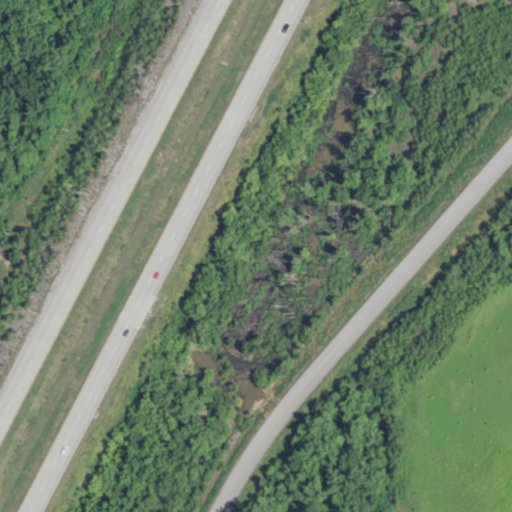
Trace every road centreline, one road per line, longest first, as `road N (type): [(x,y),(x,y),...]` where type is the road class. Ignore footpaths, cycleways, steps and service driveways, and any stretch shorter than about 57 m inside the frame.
road 1 (trunk): [(33,511),(300,0)]
road 2 (residential): [(59,511),(325,0)]
road 3 (trunk): [(225,0),(0,431)]
road 4 (residential): [(212,511),(251,445),(511,145)]
